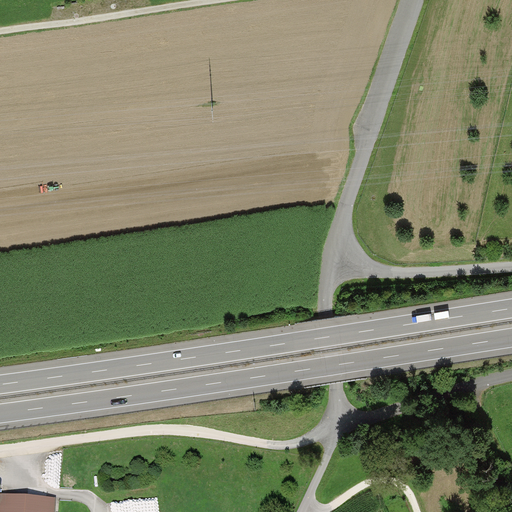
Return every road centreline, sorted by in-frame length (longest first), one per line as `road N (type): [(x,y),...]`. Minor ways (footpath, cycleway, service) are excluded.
road 1 (motorway): [(0,413),(511,337)]
road 2 (motorway): [(511,308),(0,384)]
road 3 (track): [(332,430),(286,447),(188,432),(0,447)]
road 4 (unclassified): [(410,0),(330,265)]
road 5 (track): [(187,0),(0,26)]
road 6 (unclassified): [(333,423),(511,377)]
road 7 (unclassified): [(330,265),(511,266)]
road 8 (unclassified): [(330,265),(333,423)]
road 9 (track): [(319,511),(377,481),(406,491),(414,511)]
